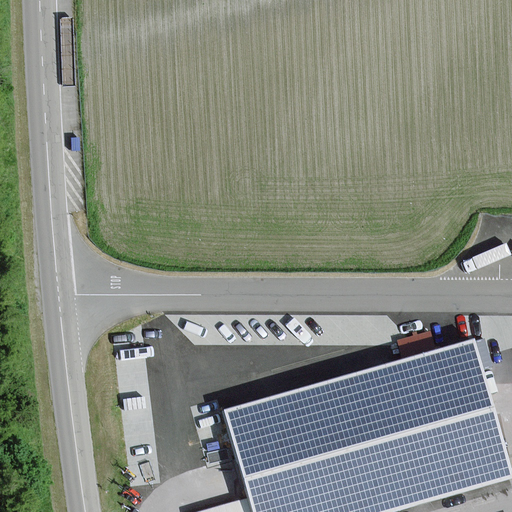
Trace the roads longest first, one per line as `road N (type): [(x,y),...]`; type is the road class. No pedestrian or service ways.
road 1 (unclassified): [(511,295),(58,295)]
road 2 (unclassified): [(42,0),(58,295)]
road 3 (unclassified): [(58,295),(76,511)]
